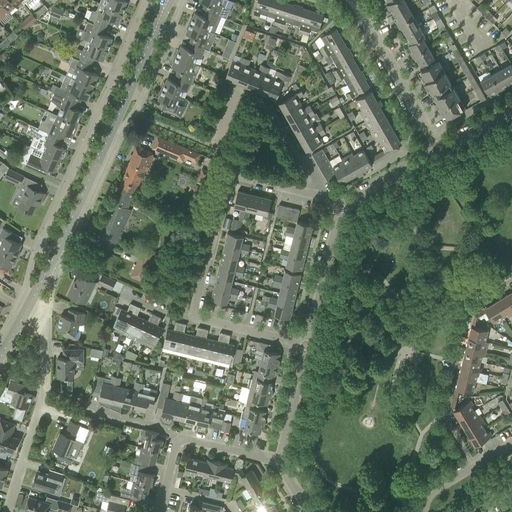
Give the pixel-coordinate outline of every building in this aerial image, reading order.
[(0,0),(10,11),(16,5),(18,7),(23,3),(20,0),(0,0)] [(0,0),(0,22),(2,25),(3,24),(14,15),(10,11),(0,0)] [(106,0),(105,5),(123,13),(126,7),(124,7),(127,1),(123,0),(106,0)] [(206,10),(221,16),(226,18),(230,9),(225,7),(227,0),(199,0),(199,1),(209,5),(206,10)] [(259,13),(267,15),(271,0),(257,0),(252,17),(257,19),(259,13)] [(271,0),(270,6),(267,15),(274,18),(272,24),(278,25),(285,2),(277,0),(271,0)] [(391,9),(394,15),(408,7),(403,0),(395,0),(394,1),(386,6),(388,11),(391,9)] [(285,21),(292,24),(298,6),(285,2),(278,25),(283,27),(285,21)] [(477,8),(481,12),(485,7),(481,3),(477,8)] [(49,13),(60,18),(64,9),(53,5),(49,13)] [(92,10),(88,20),(105,27),(106,26),(108,20),(118,23),(120,18),(121,18),(123,13),(105,5),(102,12),(99,10),(97,12),(92,10)] [(298,32),(303,34),(311,11),(298,6),(292,24),(300,26),(298,32)] [(394,21),(397,26),(413,17),(408,7),(394,15),(397,20),(394,21)] [(191,16),(189,22),(207,30),(213,33),(214,31),(215,32),(221,16),(206,10),(204,16),(195,12),(193,17),(191,16)] [(311,11),(303,34),(308,35),(310,29),(318,32),(321,22),(323,15),(311,11)] [(485,16),(489,20),(493,15),(489,11),(485,16)] [(36,19),(32,14),(32,13),(20,23),(25,28),(36,19)] [(438,15),(433,18),(439,28),(444,25),(438,15)] [(493,15),(489,20),(493,23),(497,19),(493,15)] [(402,29),(405,34),(419,26),(413,17),(397,26),(400,30),(402,29)] [(75,36),(86,41),(109,50),(111,44),(110,43),(112,38),(102,34),(105,28),(105,27),(88,20),(84,30),(78,28),(75,36)] [(195,38),(192,43),(205,48),(209,38),(205,36),(207,30),(189,22),(186,28),(188,29),(185,34),(195,38)] [(406,41),(408,46),(422,38),(423,38),(425,37),(425,36),(419,26),(405,34),(408,40),(406,41)] [(501,32),(505,36),(510,31),(506,28),(501,32)] [(245,29),(243,35),(253,39),(255,33),(245,29)] [(319,48),(322,52),(343,40),(336,29),(320,38),(324,45),(319,48)] [(14,38),(10,34),(0,42),(0,46),(2,48),(10,42),(14,38)] [(265,46),(272,49),(277,37),(269,35),(265,46)] [(409,52),(412,57),(428,48),(423,38),(422,38),(408,46),(411,51),(409,52)] [(330,54),(334,61),(349,52),(343,40),(322,52),(325,57),(330,54)] [(74,56),(73,57),(91,63),(93,56),(103,60),(105,55),(107,55),(109,50),(86,41),(84,47),(83,51),(77,48),(74,56)] [(177,49),(175,55),(194,63),(196,57),(200,58),(202,54),(208,56),(210,51),(205,48),(192,43),(190,49),(181,45),(179,50),(177,49)] [(428,48),(412,57),(414,61),(417,60),(420,66),(428,61),(434,58),(428,48)] [(5,51),(0,55),(4,60),(8,57),(5,51)] [(78,73),(75,79),(92,87),(93,85),(95,86),(97,81),(95,80),(98,75),(88,70),(91,63),(73,57),(71,56),(60,51),(57,58),(70,63),(69,66),(75,68),(74,71),(78,73)] [(332,71),(335,76),(356,64),(349,52),(334,61),(338,68),(332,71)] [(179,76),(191,81),(193,82),(197,72),(191,69),(194,63),(175,55),(172,61),(174,62),(172,67),(181,71),(179,76)] [(225,77),(235,82),(245,57),(241,56),(238,63),(232,60),(225,77)] [(235,82),(245,86),(253,68),(247,66),(250,59),(245,57),(235,82)] [(420,76),(425,84),(445,73),(438,61),(421,71),(423,75),(420,76)] [(256,90),(266,94),(273,76),(268,74),(270,67),(272,64),(267,62),(266,66),(256,90)] [(510,63),(500,69),(508,83),(511,81),(511,66),(511,65),(511,63),(510,63)] [(245,86),(256,90),(266,66),(261,64),(258,71),(253,68),(245,86)] [(343,77),(347,84),(363,75),(356,64),(335,76),(338,80),(343,77)] [(500,69),(490,75),(500,91),(504,88),(503,86),(508,83),(500,69)] [(273,76),(266,94),(276,98),(282,84),(286,86),(288,81),(289,81),(290,77),(286,75),(286,74),(281,72),(279,79),(273,76)] [(431,89),(434,94),(450,85),(449,83),(451,82),(445,73),(425,84),(428,90),(431,89)] [(363,75),(347,84),(351,91),(346,94),(348,99),(360,92),(369,87),(363,75)] [(500,91),(490,75),(480,81),(483,85),(483,86),(488,95),(494,91),(495,94),(500,91)] [(163,82),(161,88),(180,96),(182,90),(186,91),(191,81),(179,76),(176,82),(167,78),(165,83),(163,82)] [(74,100),(79,103),(81,97),(87,100),(89,94),(91,95),(93,90),(91,89),(92,87),(75,79),(72,86),(68,84),(66,90),(56,85),(53,92),(54,92),(69,98),(74,100)] [(435,102),(438,108),(458,96),(453,86),(452,87),(450,85),(434,94),(437,100),(435,102)] [(180,96),(161,88),(158,94),(160,95),(158,100),(167,104),(165,110),(180,116),(185,105),(177,102),(180,96)] [(279,103),(284,112),(301,103),(298,97),(304,94),(302,90),(279,103)] [(390,147),(393,145),(396,143),(396,144),(400,141),(380,106),(382,104),(380,99),(377,101),(371,91),(362,96),(356,99),(361,109),(359,111),(377,142),(379,140),(384,150),(387,149),(390,147)] [(79,103),(74,100),(69,98),(54,92),(53,92),(50,99),(61,108),(58,115),(76,123),(82,111),(76,109),(79,103)] [(337,96),(331,99),(334,105),(340,101),(338,98),(337,96)] [(458,96),(438,108),(443,116),(445,114),(447,118),(465,108),(458,96)] [(284,112),(290,122),(312,109),(310,104),(304,108),(301,103),(284,112)] [(290,122),(295,131),(312,122),(309,116),(315,113),(312,109),(290,122)] [(71,135),(76,123),(58,115),(55,122),(41,120),(38,128),(42,130),(58,137),(63,139),(65,133),(71,135)] [(295,131),(300,141),(323,128),(321,123),(314,127),(312,122),(295,131)] [(66,147),(60,145),(63,139),(58,137),(42,130),(38,128),(29,124),(26,131),(44,143),(44,144),(46,145),(43,152),(60,159),(66,147)] [(323,128),(300,141),(306,151),(315,146),(322,141),(319,136),(326,132),(329,130),(327,126),(323,128)] [(182,161),(188,149),(158,136),(153,148),(164,153),(166,148),(172,151),(170,155),(182,161)] [(55,171),(60,159),(43,152),(25,144),(17,162),(46,174),(48,168),(55,171)] [(119,186),(134,192),(135,193),(141,178),(143,178),(153,156),(151,152),(143,149),(134,145),(132,149),(134,150),(132,155),(130,154),(129,156),(131,157),(119,186)] [(312,154),(315,160),(325,154),(322,148),(312,154)] [(335,171),(338,177),(341,182),(349,178),(348,176),(363,167),(364,169),(372,165),(363,149),(353,155),(352,152),(341,159),(342,161),(332,167),(335,171)] [(315,160),(318,166),(329,160),(325,154),(315,160)] [(318,166),(321,171),(332,166),(329,160),(318,166)] [(3,162),(0,165),(0,169),(4,172),(9,167),(3,162)] [(321,171),(325,177),(335,171),(332,167),(332,166),(321,171)] [(4,177),(20,184),(24,176),(8,168),(4,177)] [(197,181),(204,184),(209,171),(202,169),(197,181)] [(335,171),(325,177),(328,183),(338,177),(335,171)] [(193,183),(189,192),(195,195),(199,186),(193,183)] [(24,210),(33,214),(37,206),(39,207),(41,201),(45,193),(36,189),(27,186),(17,207),(24,210)] [(134,192),(119,186),(97,239),(115,247),(131,209),(128,208),(134,192)] [(238,217),(243,218),(249,193),(237,191),(234,206),(241,208),(238,217)] [(249,193),(243,218),(247,219),(249,210),(256,212),(260,196),(249,193)] [(267,198),(260,196),(256,212),(263,214),(262,216),(271,219),(273,213),(268,212),(271,200),(267,199),(267,198)] [(276,216),(283,218),(286,206),(279,204),(276,216)] [(283,218),(290,219),(293,208),(286,206),(283,218)] [(293,208),(290,219),(297,221),(300,209),(293,208)] [(234,219),(231,229),(236,230),(239,231),(241,221),(234,219)] [(287,226),(286,230),(310,236),(312,225),(297,221),(295,228),(287,226)] [(0,238),(2,240),(0,244),(0,249),(17,257),(20,251),(19,250),(21,244),(10,238),(13,232),(3,228),(0,233),(0,238)] [(293,237),(291,244),(307,247),(310,236),(286,230),(284,235),(293,237)] [(227,232),(224,243),(249,249),(250,245),(241,243),(243,236),(237,235),(227,232)] [(224,243),(222,255),(237,258),(239,252),(247,254),(249,249),(224,243)] [(281,248),(280,253),(304,259),(307,247),(291,244),(290,250),(281,248)] [(130,276),(142,281),(155,251),(144,246),(134,267),(130,276)] [(17,257),(0,249),(0,264),(10,269),(13,263),(14,263),(17,257)] [(304,259),(280,253),(279,257),(287,259),(286,266),(301,270),(304,259)] [(222,255),(219,266),(243,272),(244,267),(236,265),(237,258),(222,255)] [(219,266),(216,277),(232,281),(233,274),(242,276),(243,272),(219,266)] [(274,275),(273,279),(298,285),(300,274),(285,270),(283,277),(274,275)] [(67,295),(76,299),(85,303),(96,281),(88,278),(79,274),(76,281),(74,280),(72,285),(67,295)] [(97,283),(111,290),(116,280),(102,274),(97,283)] [(216,277),(213,288),(238,294),(239,289),(230,287),(232,281),(216,277)] [(281,286),(279,292),(295,296),(298,285),(273,279),(272,283),(281,286)] [(238,294),(213,288),(211,299),(226,303),(228,296),(237,298),(238,294)] [(269,297),(268,301),(292,307),(295,296),(279,292),(277,299),(269,297)] [(511,293),(511,292),(502,297),(511,313),(511,293)] [(511,313),(502,297),(493,303),(502,317),(508,314),(509,316),(511,314),(511,313)] [(292,307),(268,301),(262,300),(255,298),(254,304),(267,307),(267,306),(275,308),(274,315),(289,319),(292,307)] [(111,329),(122,334),(135,305),(130,303),(127,309),(126,311),(121,308),(117,317),(111,329)] [(502,317),(493,303),(484,308),(493,323),(502,317)] [(122,334),(132,339),(142,318),(137,316),(137,314),(140,308),(135,305),(122,334)] [(481,308),(472,314),(476,316),(484,312),(481,308)] [(64,331),(63,336),(74,338),(78,319),(83,320),(85,312),(79,311),(69,309),(67,316),(61,315),(57,330),(64,331)] [(132,339),(142,344),(156,315),(151,313),(148,319),(146,320),(142,318),(132,339)] [(156,315),(142,344),(153,349),(155,344),(158,337),(163,328),(158,326),(158,323),(161,317),(156,315)] [(162,350),(173,353),(180,323),(175,322),(174,328),(172,330),(167,329),(165,338),(162,350)] [(173,353),(184,355),(189,334),(185,333),(184,331),(186,324),(180,323),(173,353)] [(471,326),(468,336),(485,340),(487,330),(481,328),(471,326)] [(184,355),(195,358),(203,328),(198,327),(196,333),(194,335),(189,334),(184,355)] [(195,358),(207,361),(212,340),(207,338),(206,336),(208,330),(203,328),(195,358)] [(207,361),(218,364),(225,334),(220,332),(218,339),(217,341),(212,340),(207,361)] [(225,334),(218,364),(229,366),(232,355),(234,345),(229,343),(228,341),(230,335),(225,334)] [(468,336),(466,347),(485,352),(486,347),(485,347),(486,342),(485,341),(485,340),(468,336)] [(254,359),(260,361),(261,360),(277,364),(279,353),(273,352),(274,346),(261,343),(258,342),(254,359)] [(466,347),(463,357),(480,361),(484,362),(484,361),(486,362),(487,357),(484,356),(485,352),(466,347)] [(91,356),(102,358),(103,350),(91,348),(91,356)] [(233,361),(240,362),(243,349),(236,348),(233,361)] [(63,349),(63,357),(57,358),(57,377),(74,377),(73,366),(76,366),(76,362),(83,361),(83,349),(63,349)] [(114,350),(111,357),(117,359),(120,352),(114,350)] [(463,357),(461,368),(480,372),(481,367),(478,367),(480,361),(463,357)] [(260,361),(258,371),(267,374),(274,375),(277,364),(261,360),(260,361)] [(461,368),(458,378),(475,382),(476,375),(479,376),(480,372),(461,368)] [(256,379),(254,389),(270,393),(272,382),(266,380),(267,374),(258,371),(254,370),(253,378),(256,379)] [(98,398),(110,401),(116,376),(112,375),(111,380),(97,376),(96,381),(102,383),(101,389),(98,398)] [(110,401),(122,404),(126,388),(119,386),(121,378),(116,376),(110,401)] [(475,382),(458,378),(456,388),(472,392),(475,382)] [(10,387),(8,394),(13,395),(10,403),(11,403),(10,405),(16,407),(17,407),(13,418),(21,420),(25,408),(27,408),(32,395),(23,392),(25,386),(14,382),(10,381),(8,387),(10,387)] [(122,404),(133,407),(140,382),(135,381),(133,390),(126,388),(122,404)] [(140,382),(133,407),(145,410),(147,405),(153,406),(157,389),(150,388),(149,393),(142,392),(144,383),(140,382)] [(162,382),(158,399),(159,399),(159,398),(164,400),(161,414),(173,417),(179,392),(180,386),(176,385),(172,399),(165,397),(165,396),(167,396),(170,384),(162,382)] [(254,389),(241,386),(238,400),(246,403),(246,406),(249,407),(259,409),(260,402),(267,404),(270,393),(254,389)] [(173,417),(184,420),(190,396),(183,394),(183,393),(179,392),(173,417)] [(184,420),(196,422),(202,398),(198,397),(191,395),(190,395),(190,396),(184,420)] [(215,421),(218,408),(219,406),(214,405),(214,404),(206,402),(207,399),(202,398),(196,422),(208,425),(210,420),(215,421)] [(453,411),(458,419),(473,411),(470,406),(473,404),(470,400),(453,411)] [(259,409),(249,407),(246,406),(245,410),(242,410),(241,416),(263,422),(265,411),(259,409)] [(222,422),(222,421),(225,410),(218,408),(215,421),(222,422)] [(458,419),(464,428),(481,418),(479,414),(476,415),(473,411),(458,419)] [(263,422),(241,416),(238,426),(241,426),(239,434),(252,437),(253,431),(260,433),(263,422)] [(464,428),(469,437),(484,428),(481,423),(483,421),(481,418),(464,428)] [(6,449),(13,451),(18,438),(10,436),(14,424),(0,419),(0,449),(5,451),(6,449)] [(59,432),(52,449),(68,455),(77,434),(81,425),(70,420),(64,434),(59,432)] [(222,421),(222,422),(220,429),(226,431),(228,422),(222,421)] [(103,460),(115,432),(95,424),(83,452),(103,460)] [(484,428),(469,437),(475,446),(492,436),(489,431),(487,433),(484,428)] [(146,439),(144,447),(143,447),(158,451),(160,452),(163,440),(156,438),(157,432),(142,429),(140,438),(146,439)] [(135,454),(133,463),(138,464),(139,459),(155,463),(158,451),(143,447),(144,447),(141,447),(139,455),(135,454)] [(196,473),(199,460),(188,457),(184,472),(196,475),(196,474),(196,473)] [(207,476),(211,460),(207,459),(206,461),(200,460),(199,460),(196,473),(196,474),(199,474),(207,476)] [(219,479),(223,463),(211,460),(207,476),(219,479)] [(133,481),(149,485),(149,486),(151,486),(154,474),(138,470),(140,465),(138,464),(133,463),(130,473),(137,475),(135,482),(133,481)] [(236,474),(240,469),(234,467),(233,468),(226,466),(227,464),(223,463),(219,479),(230,482),(232,473),(236,474)] [(32,485),(42,488),(53,492),(57,479),(61,480),(63,474),(59,472),(50,469),(48,475),(37,471),(32,485)] [(246,487),(258,480),(252,470),(244,475),(240,469),(236,474),(239,478),(240,477),(246,487)] [(122,487),(119,496),(128,498),(129,499),(130,493),(146,497),(149,486),(149,485),(133,481),(128,480),(126,488),(122,487)] [(252,497),(266,489),(264,485),(262,486),(258,480),(246,487),(252,497)] [(258,507),(273,499),(266,489),(252,497),(258,507)] [(101,509),(111,511),(123,511),(124,509),(127,510),(128,505),(118,503),(119,501),(127,503),(128,498),(119,496),(97,491),(96,498),(102,500),(100,508),(101,509)] [(29,496),(24,511),(27,511),(46,511),(48,507),(54,509),(62,511),(70,511),(73,504),(57,499),(55,505),(38,499),(29,496)] [(72,496),(70,503),(78,506),(80,499),(72,496)] [(261,511),(273,511),(277,510),(273,504),(275,502),(273,499),(258,507),(261,511)] [(190,504),(188,511),(204,511),(205,509),(216,511),(220,511),(222,506),(199,500),(197,506),(190,504)]
